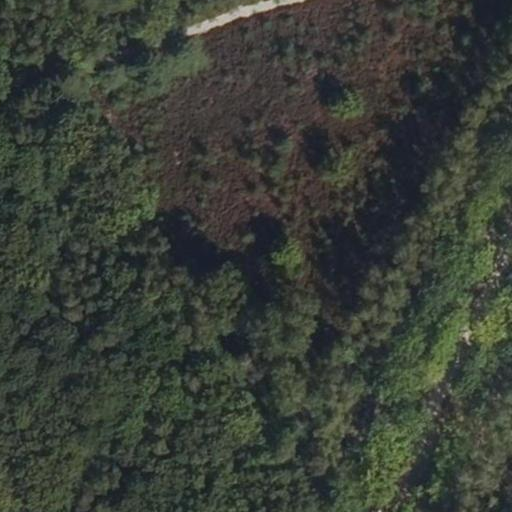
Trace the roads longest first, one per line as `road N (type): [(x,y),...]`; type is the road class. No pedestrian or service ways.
road 1 (track): [(392,511),(511,242)]
road 2 (track): [(0,80),(272,0)]
